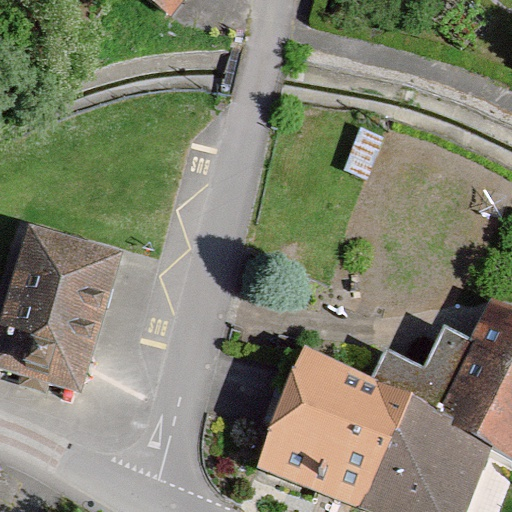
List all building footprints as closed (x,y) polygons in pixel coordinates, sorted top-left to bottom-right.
[(178,0),(157,0),(170,10),(178,0)] [(0,375),(82,401),(124,265),(32,237),(0,341),(0,375)] [(511,458),(511,324),(495,316),(443,425),(490,447),(511,458)] [(295,365),(253,465),(357,508),(398,407),(295,365)] [(357,508),(366,511),(460,511),(490,447),(398,407),(357,508)]
